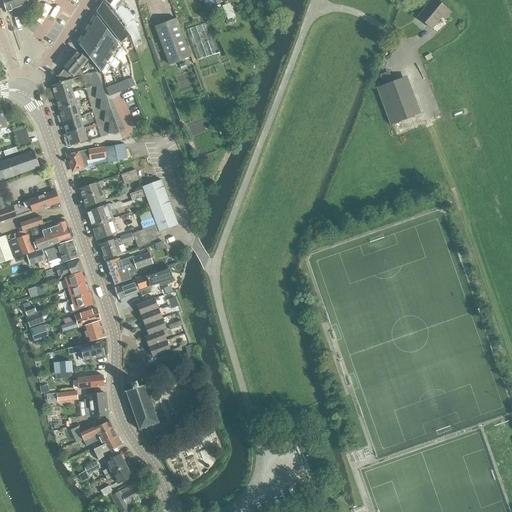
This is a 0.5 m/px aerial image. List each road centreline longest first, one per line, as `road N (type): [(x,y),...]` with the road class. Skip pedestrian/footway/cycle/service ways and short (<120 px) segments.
road 1 (residential): [(315,0),(215,262),(218,302),(266,462),(251,499),(223,511)]
road 2 (tertiary): [(173,511),(118,408),(114,330),(28,81)]
